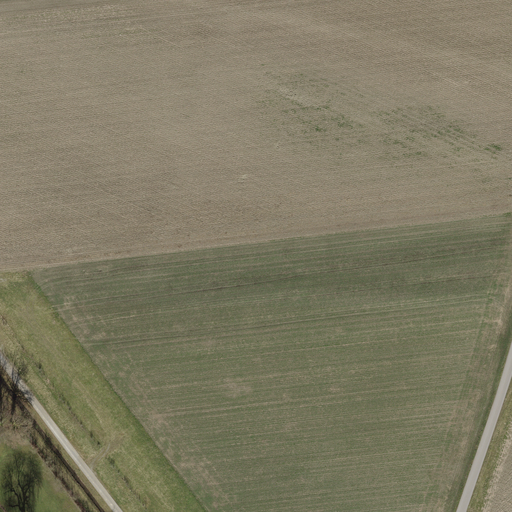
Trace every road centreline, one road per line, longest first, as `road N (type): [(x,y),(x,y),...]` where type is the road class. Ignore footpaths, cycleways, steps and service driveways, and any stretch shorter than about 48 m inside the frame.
road 1 (track): [(0,357),(118,511)]
road 2 (unclassified): [(461,511),(511,359)]
